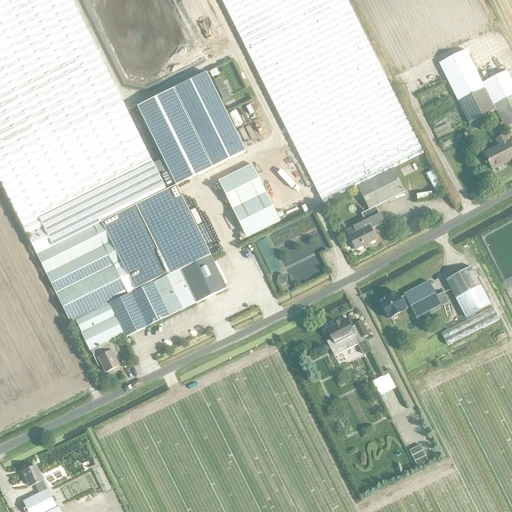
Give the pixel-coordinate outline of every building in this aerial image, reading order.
[(71,0),(0,0),(0,180),(70,322),(75,319),(90,350),(91,350),(108,342),(123,334),(125,338),(227,289),(176,186),(166,191),(127,112),(71,0)] [(357,187),(393,169),(424,154),(346,0),(221,0),(323,204),(357,187)] [(469,123),(496,110),(511,101),(511,81),(507,71),(482,83),(466,50),(439,63),(469,123)] [(206,73),(137,107),(176,186),(245,152),(206,73)] [(223,98),(229,96),(221,75),(215,78),(223,98)] [(511,124),(511,101),(496,110),(502,123),(497,125),(500,129),(504,127),(505,128),(511,124)] [(511,159),(511,149),(505,135),(496,139),(500,146),(484,154),(487,153),(490,159),(488,161),(492,170),(511,159)] [(218,181),(246,238),(280,221),(252,164),(218,181)] [(369,210),(376,206),(405,192),(393,169),(357,187),(369,210)] [(440,187),(440,184),(439,181),(438,179),(436,176),(433,174),(430,172),(425,171),(422,171),(418,172),(415,174),(413,175),(411,178),(409,181),(408,184),(408,187),(408,190),(409,193),(410,196),(412,198),(415,200),(417,202),(420,203),(423,203),(426,203),(430,202),(433,200),(435,198),(437,196),(439,193),(439,191),(440,187)] [(369,210),(366,211),(361,213),(365,221),(346,231),(351,242),(351,243),(351,245),(352,246),(353,248),(355,248),(355,250),(376,239),(371,228),(383,222),(376,206),(369,210)] [(270,272),(281,268),(274,251),(264,255),(270,272)] [(465,318),(491,305),(471,267),(445,280),(465,318)] [(405,295),(410,306),(417,318),(441,305),(441,306),(449,302),(443,292),(436,296),(429,282),(404,295),(405,295)] [(386,299),(379,303),(388,318),(389,317),(390,318),(404,311),(403,310),(410,306),(405,295),(399,298),(397,293),(396,294),(395,293),(386,298),(386,299)] [(441,333),(447,345),(499,319),(493,307),(441,333)] [(346,319),(326,329),(334,344),(354,334),(353,333),(357,331),(360,338),(368,334),(361,321),(353,325),(354,326),(351,328),(346,319)] [(108,342),(91,350),(95,360),(99,358),(106,373),(119,366),(114,356),(115,356),(108,342)] [(373,379),(380,394),(396,386),(390,372),(373,379)] [(420,445),(409,450),(417,467),(428,461),(420,445)] [(35,484),(43,481),(43,480),(36,465),(22,472),(30,487),(35,484)] [(47,489),(43,481),(35,484),(40,493),(23,501),(28,511),(47,511),(57,507),(48,489),(47,489)]
